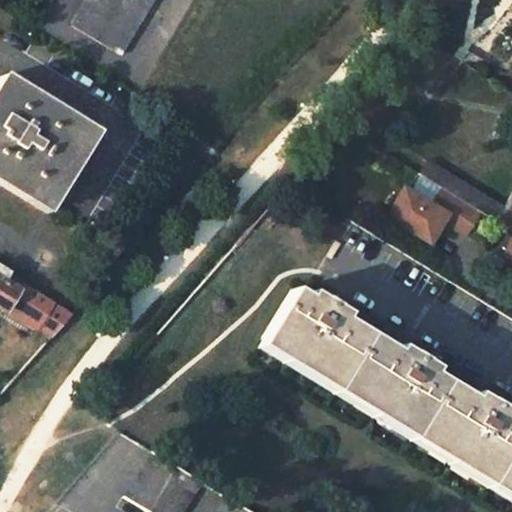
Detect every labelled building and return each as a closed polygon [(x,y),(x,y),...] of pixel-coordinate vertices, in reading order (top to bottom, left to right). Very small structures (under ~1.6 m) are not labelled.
[(83,0),(69,25),(117,54),(149,0),(83,0)] [(28,96),(0,78),(0,184),(43,211),(45,207),(47,208),(49,208),(57,194),(72,170),(93,136),(40,103),(37,109),(25,102),(28,96)] [(40,103),(28,96),(25,102),(37,109),(40,103)] [(479,213),(495,222),(503,208),(423,160),(414,174),(418,177),(479,213)] [(479,213),(418,177),(408,194),(401,190),(384,218),(428,244),(442,222),(464,236),(479,213)] [(511,198),(497,223),(511,231),(511,236),(501,256),(511,262),(511,198)] [(1,281),(0,280),(0,311),(1,312),(5,305),(33,322),(43,306),(1,281)] [(408,354),(404,360),(329,314),(333,308),(308,292),(304,299),(292,291),(261,342),(511,495),(511,425),(506,422),(510,416),(483,399),(479,406),(429,375),(434,369),(408,354)] [(55,309),(38,328),(48,337),(64,318),(55,309)] [(181,511),(197,486),(150,457),(124,499),(145,511),(181,511)] [(240,511),(223,501),(216,511),(240,511)]
